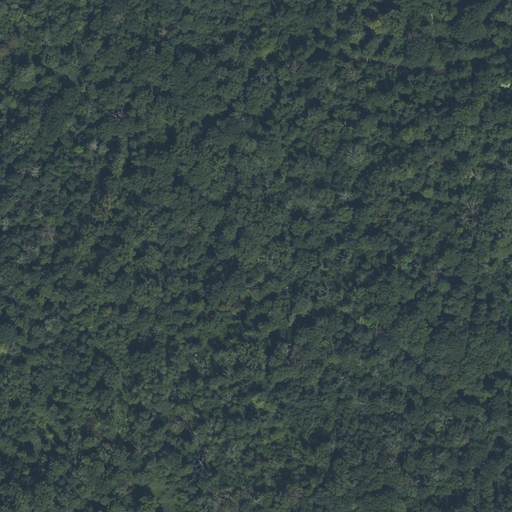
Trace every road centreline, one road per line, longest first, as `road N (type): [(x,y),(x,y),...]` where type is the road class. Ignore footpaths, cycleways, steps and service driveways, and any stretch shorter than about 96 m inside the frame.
road 1 (track): [(511,273),(402,165),(364,90),(192,56)]
road 2 (track): [(376,511),(511,422)]
